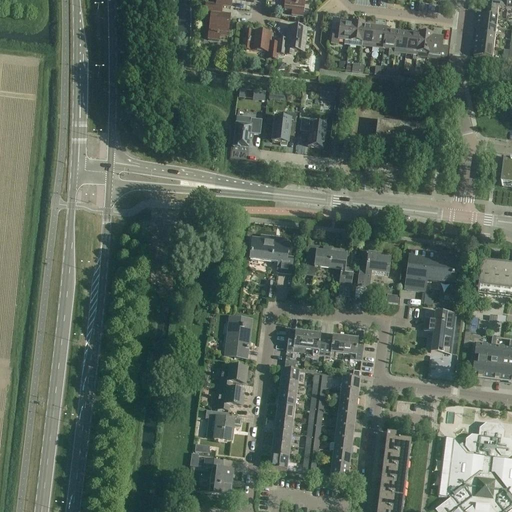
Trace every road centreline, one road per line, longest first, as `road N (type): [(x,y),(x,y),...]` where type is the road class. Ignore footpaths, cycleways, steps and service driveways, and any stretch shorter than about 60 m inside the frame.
road 1 (residential): [(248,511),(272,309),(385,323),(377,382)]
road 2 (primary): [(73,170),(41,511)]
road 3 (primary): [(71,511),(109,183)]
road 4 (primary): [(75,0),(73,170)]
road 5 (primary): [(110,165),(110,0)]
road 6 (tertiary): [(266,193),(110,165)]
road 7 (tertiary): [(109,183),(266,193)]
road 8 (residential): [(511,401),(377,382)]
road 9 (residential): [(362,511),(377,382)]
road 10 (residential): [(343,0),(463,21)]
road 11 (residential): [(261,156),(346,165),(341,201)]
